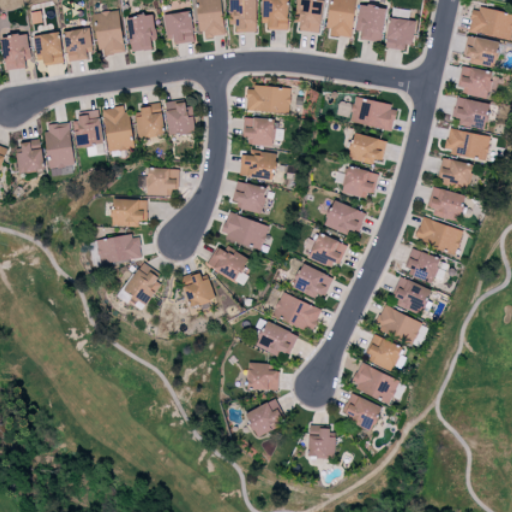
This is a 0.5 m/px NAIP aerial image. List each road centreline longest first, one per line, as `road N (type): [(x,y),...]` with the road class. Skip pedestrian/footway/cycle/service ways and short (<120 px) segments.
road 1 (residential): [(433,85),(257,62),(56,91),(11,109)]
road 2 (residential): [(451,0),(399,212),(317,387)]
road 3 (residential): [(214,67),(217,170),(201,219),(179,242)]
